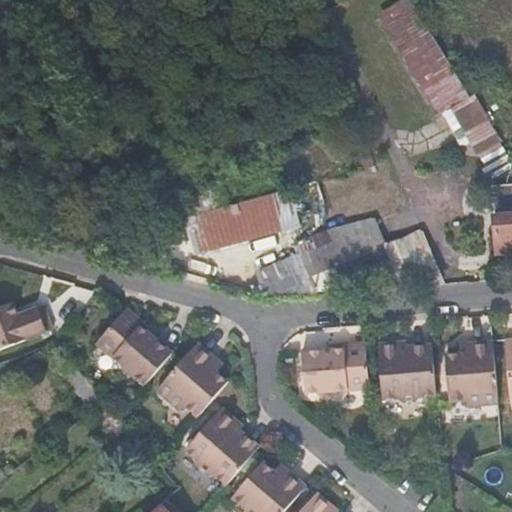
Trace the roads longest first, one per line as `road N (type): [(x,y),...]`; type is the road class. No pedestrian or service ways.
road 1 (residential): [(0,246),(272,318)]
road 2 (residential): [(272,318),(280,411),(403,511)]
road 3 (residential): [(272,318),(511,297)]
